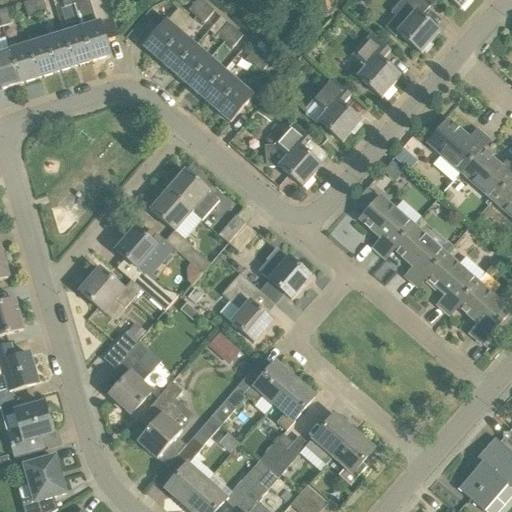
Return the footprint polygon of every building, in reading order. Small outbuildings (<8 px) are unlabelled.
[(39,18),(48,15),(43,0),(37,0),(34,1),(39,18)] [(111,57),(106,43),(100,24),(113,21),(106,0),(88,0),(82,2),(74,4),(74,6),(79,21),(82,29),(93,62),(111,57)] [(197,18),(207,6),(200,0),(199,0),(189,12),(197,18)] [(322,2),(323,9),(331,7),(330,0),(322,2)] [(440,34),(421,18),(430,8),(420,0),(404,0),(393,13),(397,17),(386,29),(396,38),(399,35),(422,55),(440,34)] [(449,0),(461,10),(469,0),(449,0)] [(29,20),(39,18),(34,1),(24,4),(29,20)] [(79,21),(74,6),(60,10),(65,26),(79,21)] [(204,24),(215,12),(207,6),(197,18),(204,24)] [(0,19),(3,28),(12,25),(7,10),(0,12),(0,19)] [(159,61),(182,35),(167,22),(144,49),(159,61)] [(225,43),(236,31),(228,24),(218,36),(225,43)] [(74,68),(93,62),(82,29),(64,35),(74,68)] [(233,49),(243,37),(236,31),(225,43),(233,49)] [(56,74),(74,68),(64,35),(46,40),(56,74)] [(173,74),(196,47),(183,36),(182,35),(159,61),(173,74)] [(401,78),(382,62),(391,53),(372,36),(352,57),(366,69),(358,78),(382,100),(401,78)] [(38,79),(56,74),(46,40),(28,46),(38,79)] [(20,85),(38,79),(28,46),(9,52),(20,85)] [(188,86),(211,60),(196,47),(173,74),(188,86)] [(254,67),(263,55),(256,49),(246,61),(254,67)] [(265,55),(265,56),(271,61),(273,64),(274,64),(277,66),(282,60),(270,50),(267,53),(266,55),(265,55)] [(0,85),(2,91),(20,85),(9,52),(0,54),(0,85)] [(261,74),(271,61),(265,56),(263,55),(254,67),(261,74)] [(202,99),(225,72),(211,60),(188,86),(202,99)] [(216,111),(239,85),(225,72),(202,99),(216,111)] [(362,124),(344,108),(352,98),(346,93),(344,95),(331,84),(317,101),(315,99),(306,111),(306,117),(316,125),(318,123),(343,145),(362,124)] [(231,124),(254,97),(239,85),(216,111),(231,124)] [(257,114),(271,124),(278,113),(265,103),(257,114)] [(478,132),(470,141),(449,122),(429,145),(461,174),(482,151),(490,142),(478,132)] [(322,168),(320,166),(303,152),(311,142),(293,126),(274,147),(287,159),(279,168),(303,189),(322,168)] [(502,169),(482,151),(461,174),(494,202),(511,181),(511,161),(510,160),(502,169)] [(414,167),(413,159),(408,154),(398,164),(408,173),(414,167)] [(201,186),(208,177),(194,165),(186,173),(185,172),(168,192),(193,214),(194,214),(202,221),(219,202),(201,186)] [(511,181),(494,202),(511,218),(511,181)] [(355,204),(368,214),(380,200),(367,190),(355,204)] [(150,212),(175,233),(177,234),(184,226),(192,215),(193,214),(168,192),(150,212)] [(414,228),(396,212),(380,199),(380,200),(368,214),(361,222),(382,240),(374,250),(386,260),(394,251),(414,228)] [(221,217),(210,229),(229,245),(246,225),(236,217),(229,225),(221,217)] [(239,254),(256,234),(246,225),(229,245),(239,254)] [(426,279),(446,256),(414,228),(394,251),(414,269),(406,278),(418,288),(426,279)] [(157,235),(151,243),(136,230),(116,252),(126,260),(139,273),(132,282),(132,283),(142,292),(143,291),(166,312),(179,297),(165,292),(153,282),(156,279),(153,276),(175,251),(166,243),(157,235)] [(0,249),(0,281),(9,279),(0,249)] [(184,259),(191,265),(203,275),(211,266),(192,250),(184,259)] [(292,301),(311,279),(289,260),(277,250),(267,262),(268,263),(260,272),(269,281),(259,292),(274,305),(284,294),(292,301)] [(458,307),(478,284),(446,256),(426,279),(447,297),(438,306),(450,317),(458,307)] [(494,266),(505,275),(511,268),(501,258),(494,266)] [(124,291),(116,284),(101,271),(81,294),(114,323),(142,292),(132,283),(124,291)] [(471,335),(483,345),(511,313),(492,296),(500,287),(486,275),(478,284),(458,307),(479,325),(471,335)] [(274,305),(259,292),(241,276),(223,296),(241,312),(230,324),(254,345),(273,323),(266,317),(275,307),(274,306),(274,305)] [(196,308),(206,297),(197,289),(187,300),(196,308)] [(0,337),(24,331),(15,301),(0,305),(0,337)] [(136,325),(128,334),(135,340),(139,343),(145,335),(146,334),(141,330),(136,325)] [(116,370),(139,343),(128,334),(105,361),(116,370)] [(209,347),(214,352),(226,340),(220,335),(209,347)] [(131,416),(153,392),(144,384),(162,363),(139,343),(116,370),(126,379),(110,397),(131,416)] [(8,394),(39,385),(31,356),(15,360),(11,347),(0,350),(0,380),(4,379),(8,394)] [(258,404),(263,399),(273,408),(296,381),(276,365),(268,374),(258,366),(245,381),(239,388),(249,396),(258,404)] [(315,398),(300,385),(296,381),(273,408),(284,417),(278,424),(287,432),(315,398)] [(168,468),(179,456),(186,448),(177,439),(184,432),(172,422),(182,412),(173,404),(183,393),(173,384),(141,420),(151,429),(138,444),(158,461),(159,460),(168,468)] [(224,405),(215,415),(211,419),(221,428),(230,417),(240,407),(230,398),(224,405)] [(7,436),(14,461),(46,452),(46,451),(43,452),(39,438),(53,434),(45,405),(11,415),(12,418),(8,419),(12,434),(7,436)] [(307,450),(326,466),(332,460),(355,434),(335,417),(315,441),(314,440),(308,447),(306,449),(307,450)] [(211,419),(193,440),(203,449),(221,428),(211,419)] [(511,432),(510,435),(504,435),(504,441),(501,444),(496,440),(478,460),(482,464),(459,490),(483,511),(484,511),(508,486),(511,489),(511,432)] [(367,468),(362,465),(375,451),(355,434),(332,460),(345,472),(340,478),(351,487),(360,477),(360,476),(367,468)] [(270,471),(293,444),(284,436),(261,463),(270,471)] [(299,439),(294,444),(293,444),(270,471),(280,479),(307,450),(306,449),(308,447),(299,439)] [(60,472),(58,468),(56,459),(25,468),(35,502),(23,505),(24,511),(56,511),(58,511),(55,499),(66,495),(63,482),(60,471),(60,472)] [(270,471),(261,463),(243,483),(252,491),(270,471)] [(179,476),(166,491),(186,508),(207,483),(208,482),(189,465),(179,476)] [(262,499),(280,479),(270,471),(252,491),(262,499)] [(186,508),(190,511),(216,511),(219,510),(228,499),(208,482),(207,483),(186,508)] [(322,511),(329,505),(314,492),(314,491),(309,486),(301,495),(299,496),(317,511),(322,511)] [(297,511),(317,511),(299,496),(291,507),(297,511)]
